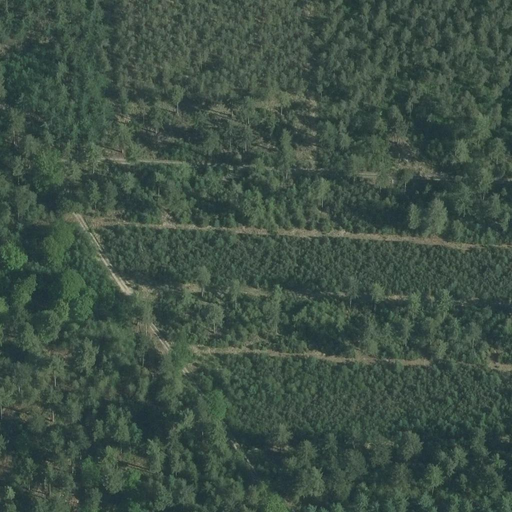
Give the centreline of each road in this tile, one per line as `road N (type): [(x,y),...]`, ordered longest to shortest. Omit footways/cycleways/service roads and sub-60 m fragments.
road 1 (track): [(0,98),(279,511)]
road 2 (track): [(41,157),(511,179)]
